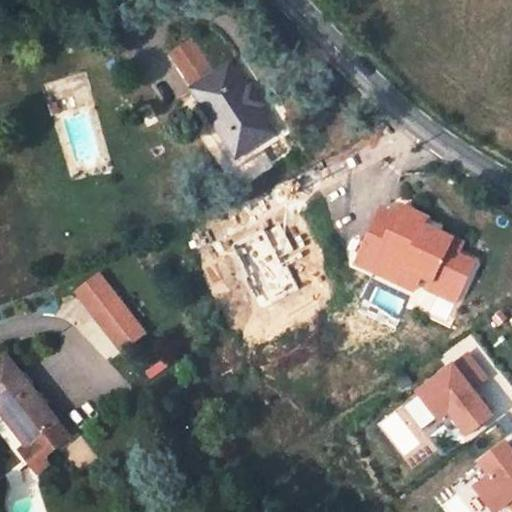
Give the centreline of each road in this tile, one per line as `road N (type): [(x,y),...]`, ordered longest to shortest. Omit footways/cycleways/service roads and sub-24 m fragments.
road 1 (tertiary): [(291,0),(409,118),(511,181)]
road 2 (unknown): [(0,340),(32,340),(59,353),(103,410)]
